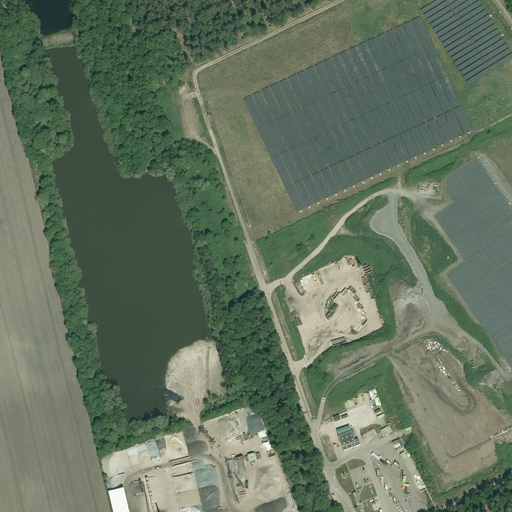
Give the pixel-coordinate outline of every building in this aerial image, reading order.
[(328,281),(326,275),(322,277),(321,272),(315,274),(319,284),(328,281)] [(287,326),(284,327),(288,340),(292,339),(287,326)] [(350,424),(337,429),(339,434),(352,429),(350,424)] [(355,441),(352,432),(338,437),(344,451),(360,445),(358,440),(355,441)] [(370,435),(367,436),(368,438),(366,439),(367,442),(376,439),(373,432),(369,434),(370,435)] [(400,446),(398,440),(392,443),(395,449),(396,452),(399,450),(403,448),(402,445),(400,446)] [(406,463),(414,460),(411,454),(404,457),(406,463)] [(179,472),(177,467),(180,467),(179,465),(170,468),(173,479),(179,477),(177,473),(179,472)] [(411,484),(406,483),(407,476),(404,476),(402,485),(406,486),(405,493),(409,494),(411,484)] [(129,487),(110,493),(112,500),(132,495),(129,487)] [(361,507),(363,506),(362,506),(361,503),(360,504),(356,492),(352,494),(357,508),(356,508),(357,511),(360,511),(361,511),(363,511),(361,507)]
